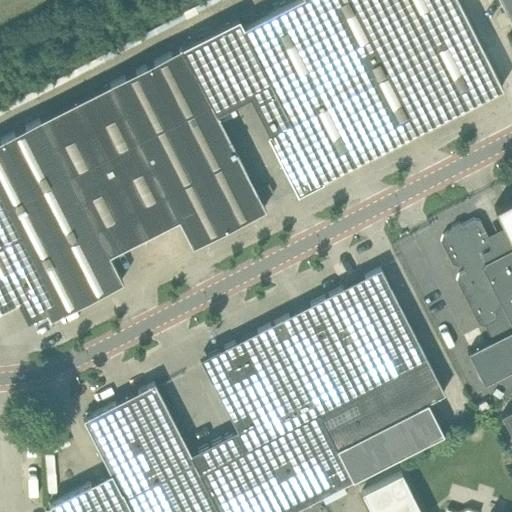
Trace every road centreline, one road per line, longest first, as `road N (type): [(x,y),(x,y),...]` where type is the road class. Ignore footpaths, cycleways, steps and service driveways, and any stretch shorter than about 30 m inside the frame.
road 1 (unclassified): [(0,378),(70,363),(511,138)]
road 2 (unknown): [(387,201),(489,376)]
road 3 (unknown): [(156,319),(222,453)]
